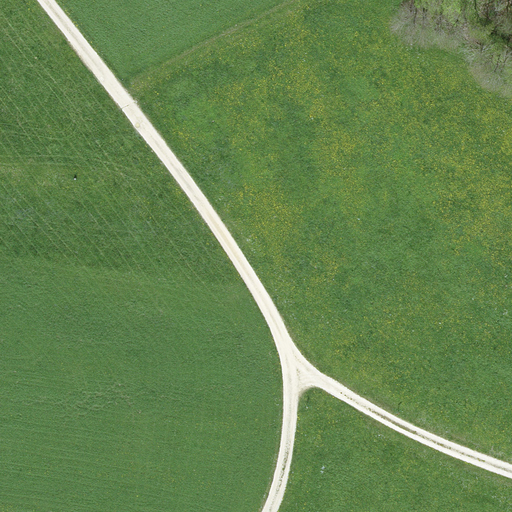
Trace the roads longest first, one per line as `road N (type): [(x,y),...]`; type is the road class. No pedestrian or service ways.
road 1 (track): [(44,0),(251,282),(299,365)]
road 2 (track): [(511,468),(299,365)]
road 3 (track): [(299,365),(284,463),(267,511)]
